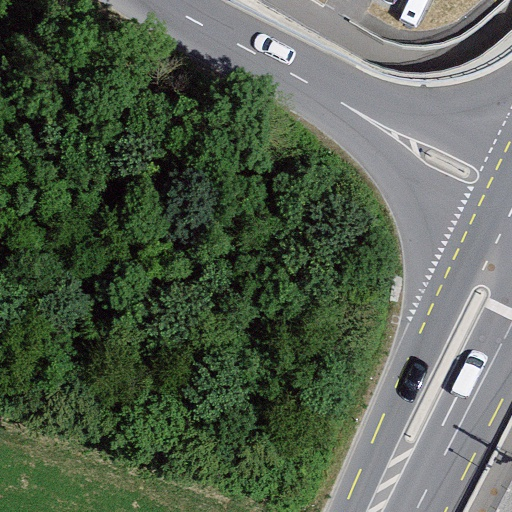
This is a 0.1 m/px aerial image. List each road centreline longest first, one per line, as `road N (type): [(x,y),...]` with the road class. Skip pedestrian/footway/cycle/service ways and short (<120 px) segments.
road 1 (unclassified): [(511,198),(158,0)]
road 2 (primary): [(511,270),(390,511)]
